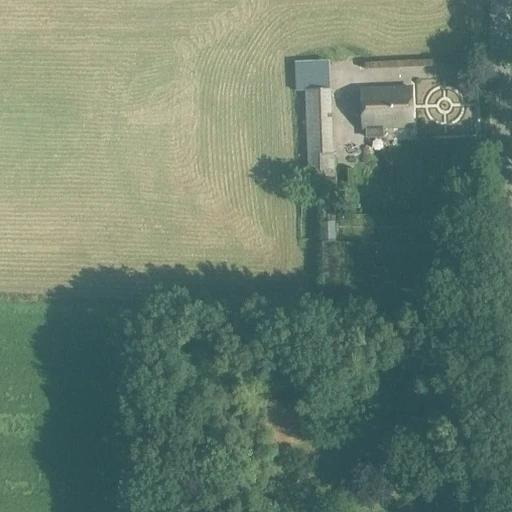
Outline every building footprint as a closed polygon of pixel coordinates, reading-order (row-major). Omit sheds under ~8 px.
[(411,88),(363,89),(365,129),(412,128),(411,88)] [(308,155),(334,154),(333,89),(306,91),(308,155)] [(336,172),(334,154),(308,155),(309,173),(336,172)] [(374,223),(375,212),(355,212),(355,222),(374,223)] [(336,242),(335,222),(323,223),(323,243),(336,242)]
